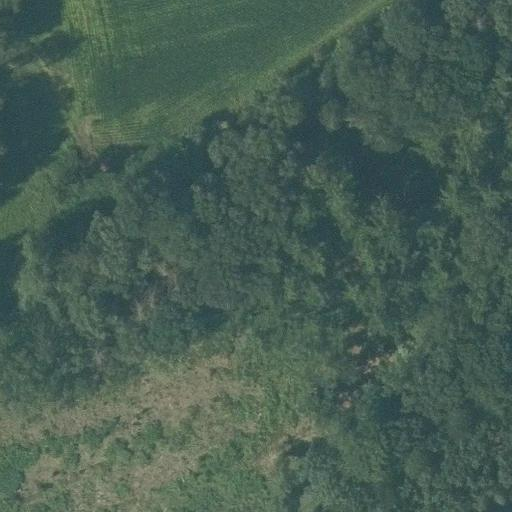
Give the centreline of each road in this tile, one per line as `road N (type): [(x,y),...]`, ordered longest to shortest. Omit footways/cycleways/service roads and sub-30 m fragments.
road 1 (track): [(422,0),(111,205)]
road 2 (unclassified): [(292,511),(511,330)]
